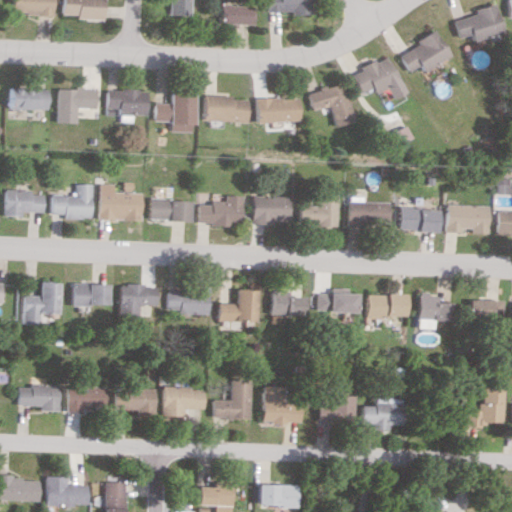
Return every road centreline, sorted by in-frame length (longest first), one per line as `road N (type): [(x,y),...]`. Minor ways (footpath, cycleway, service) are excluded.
road 1 (residential): [(511,264),(0,244)]
road 2 (residential): [(511,458),(0,440)]
road 3 (residential): [(406,0),(314,53),(262,60),(0,49)]
